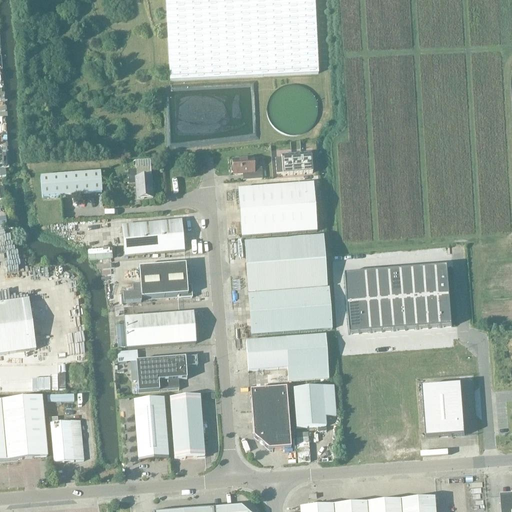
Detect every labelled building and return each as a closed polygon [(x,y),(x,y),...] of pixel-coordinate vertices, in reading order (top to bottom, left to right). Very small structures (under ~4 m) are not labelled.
[(165,0),(169,81),(318,74),(314,0),(165,0)] [(316,117),(316,111),(316,108),(315,103),(313,99),(310,94),(307,92),(303,89),(300,88),(296,87),(293,86),(287,86),(282,88),(279,89),(274,93),(271,96),(268,101),(266,105),(266,111),(266,116),(267,121),(270,125),(272,129),(275,131),(280,135),(285,136),(290,137),(295,137),(300,135),(304,134),(308,130),(311,127),(314,121),(316,117)] [(311,154),(301,155),(302,175),(312,174),(311,154)] [(301,155),(291,156),(292,176),(302,175),(301,155)] [(291,156),(281,156),(281,159),(281,162),(282,165),(282,169),(282,174),(282,176),(292,176),(291,156)] [(253,159),(232,160),(232,167),(231,168),(231,173),(233,174),(233,176),(248,174),(248,180),(243,181),(262,180),(261,169),(254,169),(253,159)] [(151,184),(151,177),(136,178),(136,170),(127,171),(128,185),(136,184),(137,200),(153,198),(152,193),(153,192),(154,188),(153,183),(151,184)] [(100,173),(40,178),(42,198),(102,193),(100,173)] [(316,233),(313,185),(238,191),(241,238),(316,233)] [(182,222),(121,227),(124,258),(184,252),(182,222)] [(323,238),(244,244),(248,296),(251,336),(331,330),(329,290),(326,290),(323,238)] [(185,265),(148,268),(139,269),(141,299),(178,297),(178,300),(192,299),(191,286),(187,287),(185,265)] [(447,268),(344,276),(348,335),(452,327),(447,268)] [(69,291),(70,301),(80,301),(79,290),(69,291)] [(28,300),(0,304),(0,355),(35,351),(28,300)] [(79,319),(79,307),(71,307),(71,319),(79,319)] [(123,319),(125,349),(195,344),(193,314),(123,319)] [(328,380),(327,366),(325,337),(245,343),(248,372),(287,369),(288,383),(328,380)] [(136,363),(138,394),(179,391),(178,381),(186,380),(186,368),(197,367),(196,358),(136,363)] [(39,369),(39,383),(52,383),(52,369),(39,369)] [(5,370),(5,382),(17,383),(17,371),(5,370)] [(421,389),(426,440),(465,437),(461,386),(421,389)] [(323,387),(293,390),(296,430),(326,427),(323,387)] [(251,412),(287,409),(286,389),(250,392),(251,412)] [(199,397),(169,399),(174,460),(204,458),(199,397)] [(0,402),(0,462),(47,458),(41,398),(0,402)] [(168,461),(163,400),(133,402),(138,463),(168,461)] [(253,432),(289,429),(287,409),(251,412),(253,432)] [(79,422),(50,425),(53,465),(83,462),(79,422)] [(498,435),(508,434),(507,426),(497,428),(498,435)] [(255,439),(251,444),(263,454),(267,450),(268,451),(290,449),(289,429),(253,432),(253,438),(255,439)] [(501,511),(511,511),(511,497),(500,499),(501,511)] [(311,509),(301,509),(301,511),(436,511),(435,499),(324,508),(319,507),(312,503),(311,504),(313,505),(311,509)]
